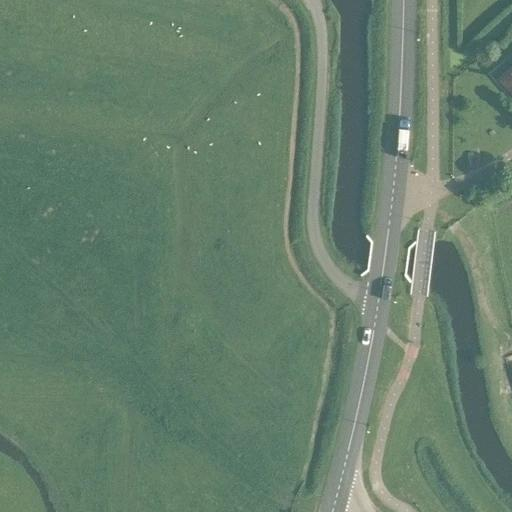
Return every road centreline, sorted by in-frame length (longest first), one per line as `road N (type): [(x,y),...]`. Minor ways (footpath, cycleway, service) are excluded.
road 1 (unclassified): [(374,317),(315,243),(321,47),(311,0)]
road 2 (secondary): [(374,317),(398,105),(399,0)]
road 3 (secondary): [(332,511),(374,317)]
